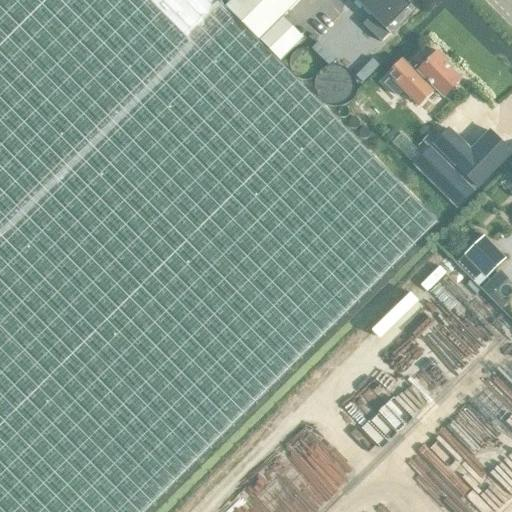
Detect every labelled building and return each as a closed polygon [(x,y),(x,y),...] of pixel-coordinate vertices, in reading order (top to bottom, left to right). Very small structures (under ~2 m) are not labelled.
[(163,0),(0,0),(0,511),(145,511),(438,223),(237,19),(210,46),(163,0)] [(163,0),(210,46),(237,19),(218,0),(163,0)] [(260,41),(301,0),(233,0),(226,8),(260,41)] [(355,0),(372,16),(363,25),(381,42),(389,34),(390,35),(392,32),(395,32),(399,29),(399,25),(414,10),(404,0),(355,0)] [(260,42),(280,62),(303,39),(284,19),(260,42)] [(391,78),(385,84),(396,96),(402,89),(419,106),(436,89),(444,98),(462,80),(446,65),(449,62),(439,52),(430,60),(422,52),(412,62),(413,62),(408,67),(403,61),(389,76),(391,78)] [(455,188),(465,197),(476,186),(478,189),(511,153),(491,132),(471,153),(449,130),(434,145),(428,151),(415,165),(447,196),(455,188)] [(487,278),(506,259),(484,237),(465,255),(487,278)]
